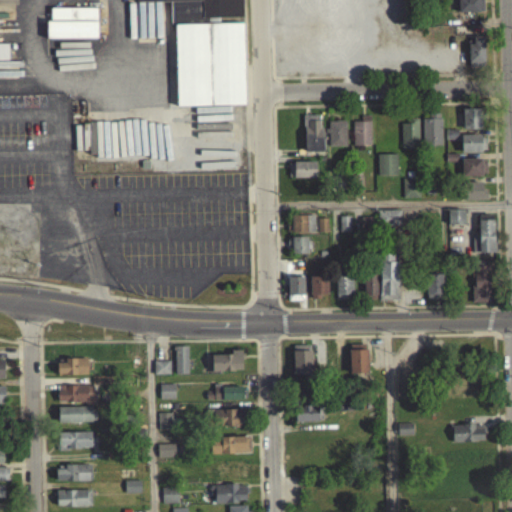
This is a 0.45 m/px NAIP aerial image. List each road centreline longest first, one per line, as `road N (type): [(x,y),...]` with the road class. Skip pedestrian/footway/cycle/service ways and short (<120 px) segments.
road 1 (tertiary): [(511,316),(191,319),(0,293)]
road 2 (residential): [(260,0),(273,511)]
road 3 (residential): [(506,0),(511,251)]
road 4 (residential): [(511,86),(263,90)]
road 5 (residential): [(29,296),(33,511)]
